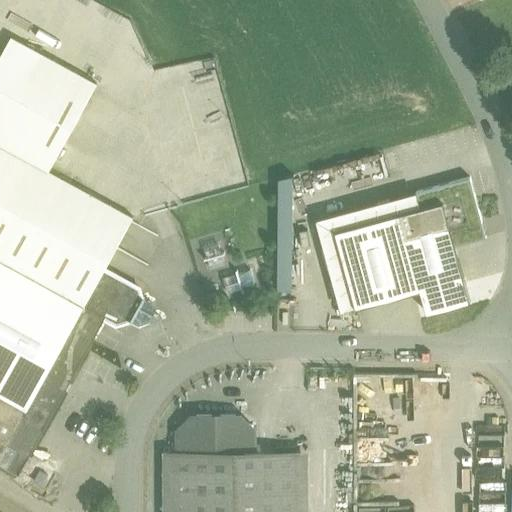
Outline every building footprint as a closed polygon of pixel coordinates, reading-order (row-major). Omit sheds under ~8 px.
[(0,463),(19,474),(105,318),(116,324),(129,320),(139,326),(161,317),(154,313),(154,311),(152,302),(142,296),(142,294),(142,292),(141,290),(140,288),(105,269),(133,218),(49,171),(97,84),(12,37),(0,57),(0,463)] [(417,187),(419,197),(438,191),(453,244),(485,234),(467,173),(417,187)] [(419,197),(333,221),(356,304),(425,285),(431,307),(468,297),(460,268),(453,244),(438,191),(419,197)] [(254,416),(189,416),(189,430),(179,430),(179,452),(254,452),(254,416)] [(179,452),(175,452),(175,511),(297,511),(297,452),(254,452),(179,452)]
